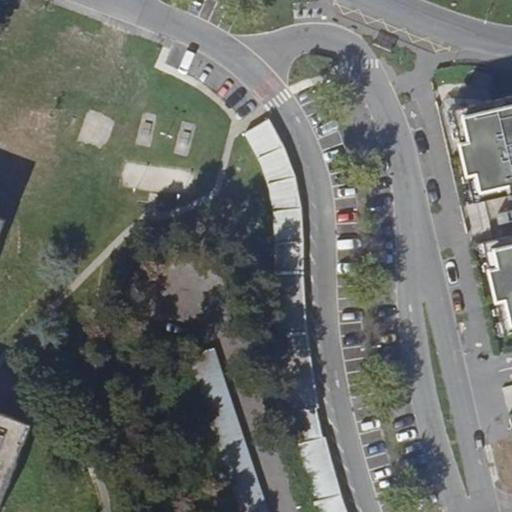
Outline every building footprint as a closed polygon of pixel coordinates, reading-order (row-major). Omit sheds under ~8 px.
[(485,74),(467,72),(465,86),(486,84),(485,74)] [(489,102),(488,100),(449,94),(440,99),(449,140),(457,138),(451,111),(489,102)] [(511,97),(489,102),(451,111),(457,138),(472,203),(482,201),(485,217),(495,214),(501,238),(491,241),(484,242),(505,335),(511,333),(511,97)] [(307,340),(303,272),(303,245),(302,209),(293,168),(286,153),(268,118),(243,134),(262,167),(273,208),(274,223),(274,245),(273,263),(273,274),(278,350),(289,413),(318,408),(307,340)] [(501,238),(495,214),(485,217),(491,241),(501,238)] [(268,511),(221,367),(214,348),(189,358),(237,501),(240,511),(268,511)] [(0,506),(31,425),(5,415),(0,413),(0,506)] [(346,511),(338,484),(324,437),(296,445),(314,511),(346,511)]
